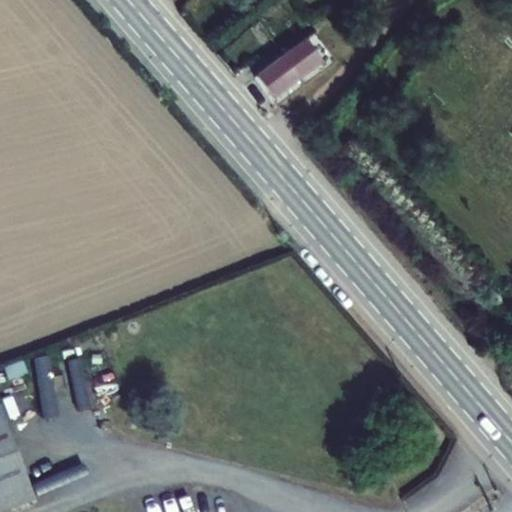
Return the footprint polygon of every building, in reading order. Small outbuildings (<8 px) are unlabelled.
[(293,0),(283,0),(272,7),(285,22),(301,10),(293,0)] [(317,36),(285,59),(302,82),(319,69),(325,76),(339,66),(317,36)] [(302,82),(285,59),(257,82),(275,103),(276,102),(285,95),(302,82)] [(285,95),(276,102),(281,109),(291,101),(285,95)] [(0,408),(0,511),(5,511),(36,501),(0,408)]
